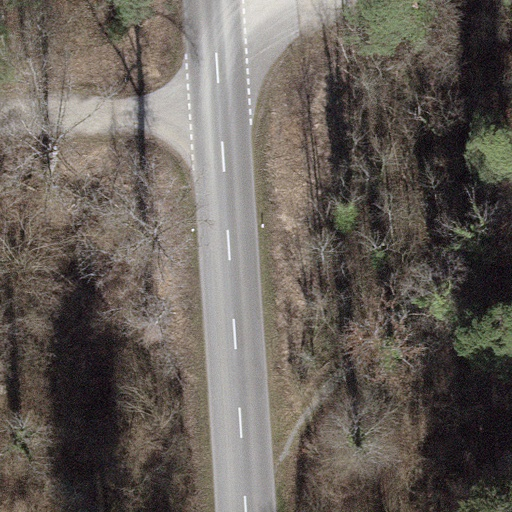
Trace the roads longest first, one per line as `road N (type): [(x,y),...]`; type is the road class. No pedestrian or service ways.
road 1 (tertiary): [(247,511),(215,0)]
road 2 (track): [(0,111),(223,119)]
